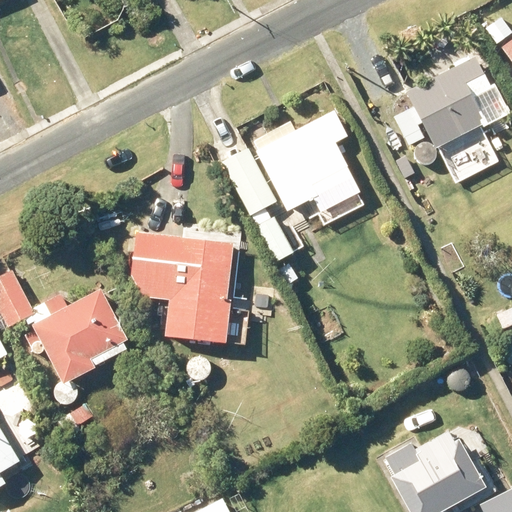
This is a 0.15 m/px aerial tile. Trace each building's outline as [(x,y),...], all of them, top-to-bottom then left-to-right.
[(511,29),(495,38),(511,70),(511,29)] [(451,63),(452,67),(403,93),(411,108),(391,119),(401,138),(421,128),(432,149),(483,122),(471,100),(490,90),(472,57),(467,59),(465,56),(451,63)] [(257,150),(253,152),(283,212),(314,196),(308,185),(315,182),(319,191),(348,176),(332,143),(344,137),(332,112),(293,132),(290,126),(254,144),(257,150)] [(220,162),(247,216),(273,203),(245,149),(220,162)] [(270,218),(252,228),(271,263),(289,253),(270,218)] [(132,233),(128,276),(139,297),(165,300),(161,337),(222,343),(226,301),(222,301),(228,242),(132,233)] [(338,254),(313,253),(312,287),(337,288),(338,254)] [(275,269),(283,285),(295,279),(286,263),(275,269)] [(120,341),(123,340),(98,290),(64,307),(58,295),(29,310),(9,270),(0,274),(0,317),(5,327),(22,319),(25,324),(30,322),(31,325),(29,326),(31,331),(23,335),(33,354),(42,350),(59,384),(90,369),(89,366),(124,349),(120,341)] [(511,307),(494,316),(501,329),(511,323),(511,307)] [(210,354),(184,354),(184,384),(210,385),(210,354)] [(56,422),(67,438),(79,430),(75,425),(90,415),(82,404),(56,422)] [(23,406),(0,420),(0,430),(20,462),(47,445),(23,406)] [(0,482),(14,474),(10,466),(16,463),(0,435),(0,482)] [(393,475),(387,479),(405,511),(438,511),(481,488),(455,442),(420,462),(409,443),(383,457),(393,475)] [(194,511),(225,511),(219,499),(194,511)]
